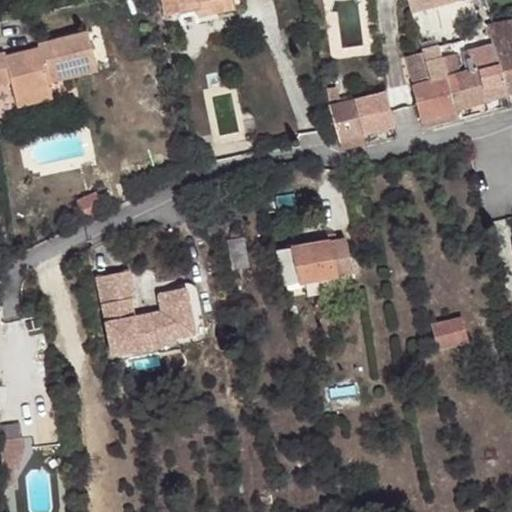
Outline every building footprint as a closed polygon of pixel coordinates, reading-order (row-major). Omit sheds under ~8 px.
[(182,15),(199,12),(212,9),(211,3),(224,0),(161,0),(165,17),(181,13),(182,15)] [(212,9),(199,12),(200,18),(235,11),(232,0),(224,0),(211,3),(212,9)] [(434,7),(431,0),(411,0),(414,12),(434,7)] [(511,17),(490,23),(495,43),(510,93),(511,92),(511,17)] [(10,52),(0,53),(0,84),(16,81),(20,93),(55,84),(54,80),(102,68),(94,33),(44,45),(44,47),(46,57),(32,61),(30,51),(11,56),(10,52)] [(469,50),(475,71),(479,70),(487,99),(510,93),(495,43),(469,50)] [(456,64),(451,44),(443,45),(446,57),(448,65),(456,64)] [(44,47),(30,51),(32,61),(46,57),(44,47)] [(424,51),(425,54),(426,62),(443,58),(440,47),(424,51)] [(417,85),(426,83),(426,80),(422,63),(426,62),(425,54),(409,58),(417,85)] [(426,62),(422,63),(426,80),(426,83),(431,81),(439,114),(442,123),(447,121),(461,118),(459,108),(451,77),(448,65),(446,57),(443,58),(426,62)] [(475,71),(451,77),(459,108),(487,99),(479,70),(475,71)] [(225,81),(208,86),(211,95),(228,90),(225,81)] [(417,85),(415,86),(423,118),(426,117),(439,114),(431,81),(426,83),(417,85)] [(55,84),(20,93),(23,104),(57,95),(55,84)] [(388,93),(355,101),(364,133),(396,125),(388,93)] [(332,106),(338,134),(340,139),(364,133),(355,101),(332,106)] [(442,123),(439,114),(433,116),(435,125),(442,123)] [(435,125),(433,116),(426,117),(429,126),(435,125)] [(364,133),(340,139),(343,151),(367,144),(364,133)] [(87,226),(92,222),(101,219),(91,204),(78,211),(87,226)] [(329,243),(276,252),(284,287),(336,278),(335,276),(352,273),(345,236),(338,237),(340,252),(331,253),(329,243)] [(227,238),(233,270),(249,268),(244,237),(227,238)] [(129,274),(98,280),(113,358),(158,349),(157,344),(176,340),(194,337),(185,292),(165,296),(159,298),(162,315),(134,321),(130,302),(134,301),(129,274)] [(164,290),(165,296),(185,292),(194,337),(176,340),(177,346),(195,343),(196,343),(197,342),(198,342),(199,341),(199,340),(200,340),(201,339),(202,338),(202,337),(203,336),(203,335),(204,334),(204,333),(204,332),(204,331),(204,330),(198,296),(197,295),(197,294),(196,293),(196,292),(195,292),(195,291),(194,290),(193,289),(192,288),(191,288),(190,287),(189,287),(188,287),(187,286),(186,286),(185,286),(184,286),(164,290)] [(444,344),(475,337),(470,314),(439,322),(444,344)] [(22,440),(1,442),(4,470),(17,469),(22,448),(22,440)]
